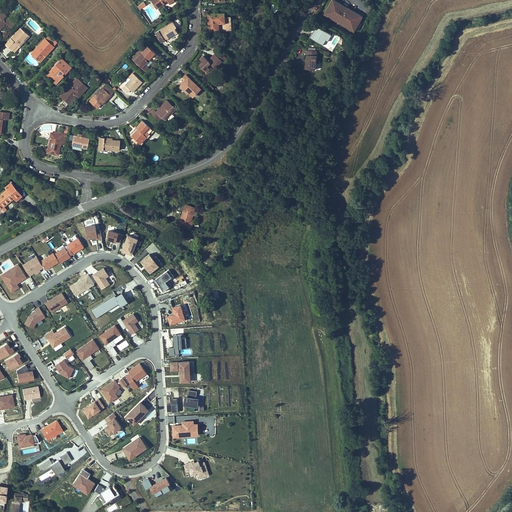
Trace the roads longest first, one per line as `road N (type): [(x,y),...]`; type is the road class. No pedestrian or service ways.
road 1 (tertiary): [(316,0),(227,149),(127,191)]
road 2 (residential): [(65,403),(110,467),(151,463),(163,435),(156,341)]
road 3 (residential): [(37,108),(92,125),(125,118),(185,54),(192,0)]
road 4 (residential): [(156,341),(146,290),(108,257),(88,259),(7,313)]
